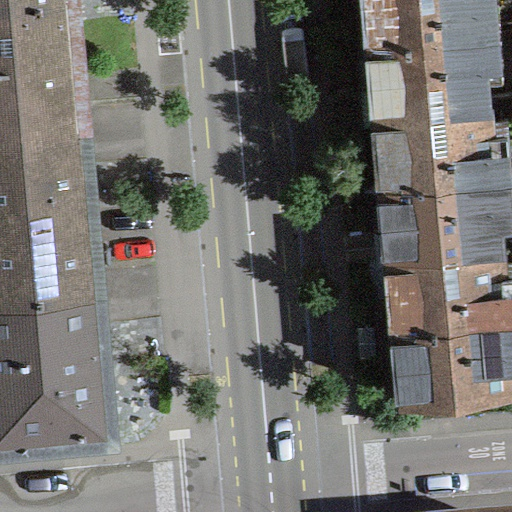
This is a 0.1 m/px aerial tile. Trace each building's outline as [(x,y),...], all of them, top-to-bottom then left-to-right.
[(0,0),(0,110),(80,103),(71,0),(0,0)] [(479,0),(363,0),(366,30),(481,20),(479,0)] [(481,20),(366,30),(367,40),(372,102),(488,91),(481,20)] [(488,91),(372,102),(373,111),(378,173),(495,163),(488,91)] [(0,272),(95,264),(85,157),(80,103),(0,110),(0,272)] [(495,163),(378,173),(379,183),(385,244),(500,234),(495,163)] [(500,234),(385,244),(386,254),(391,315),(506,305),(500,234)] [(95,264),(0,272),(0,414),(28,412),(28,420),(81,415),(80,407),(108,405),(99,313),(95,264)] [(471,383),(470,382),(511,378),(511,365),(506,305),(391,315),(398,388),(429,385),(440,385),(440,386),(471,383)]
